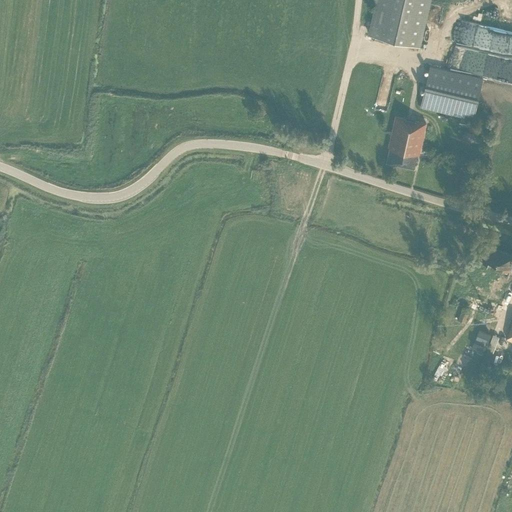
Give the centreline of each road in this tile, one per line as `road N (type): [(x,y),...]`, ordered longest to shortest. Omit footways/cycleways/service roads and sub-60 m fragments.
road 1 (tertiary): [(511,221),(324,164),(220,144),(175,152),(134,188),(91,198),(0,166)]
road 2 (track): [(353,43),(409,57),(430,51),(503,0)]
road 3 (track): [(324,164),(357,0)]
